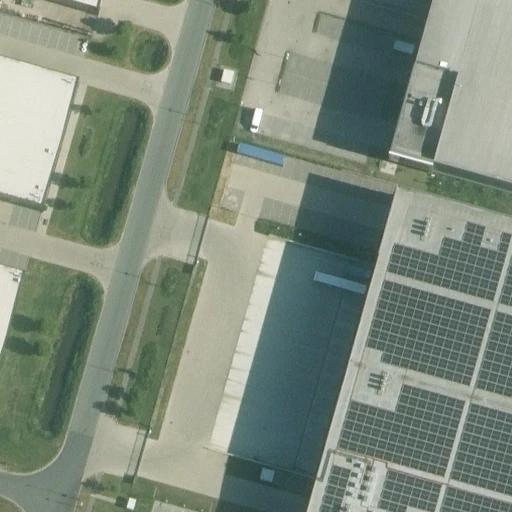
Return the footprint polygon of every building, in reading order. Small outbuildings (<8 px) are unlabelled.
[(37,0),(96,16),(100,0),(37,0)] [(421,41),(387,162),(487,190),(493,191),(499,193),(505,194),(511,196),(511,0),(432,0),(428,14),(427,21),(424,31),(421,41)] [(0,65),(0,201),(42,213),(77,87),(0,65)] [(305,511),(511,511),(511,231),(395,199),(392,198),(392,199),(305,511)] [(0,273),(0,361),(23,280),(0,273)]
